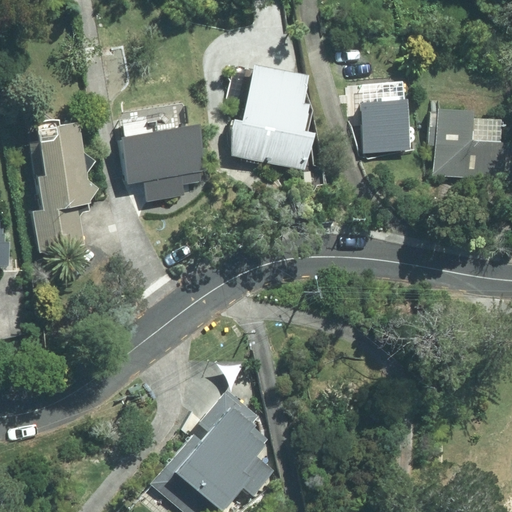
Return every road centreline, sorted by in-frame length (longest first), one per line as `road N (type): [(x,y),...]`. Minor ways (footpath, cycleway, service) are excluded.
road 1 (residential): [(0,417),(62,399),(221,284),(277,260),(348,256),(511,281)]
road 2 (unknown): [(221,284),(297,511)]
